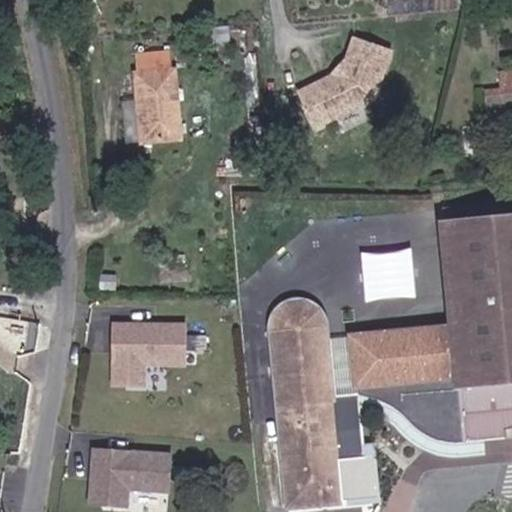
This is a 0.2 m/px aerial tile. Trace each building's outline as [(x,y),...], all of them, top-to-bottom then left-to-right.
[(108,0),(111,8),(142,0),(141,0),(108,0)] [(299,86),(318,129),(392,97),(373,56),(380,53),(372,33),(350,42),(358,60),(299,86)] [(502,85),(485,88),(488,104),(511,99),(511,69),(499,72),(502,85)] [(118,161),(158,161),(156,94),(117,93),(118,161)] [(503,158),(511,157),(511,130),(490,132),(491,158),(503,158)] [(491,169),(504,168),(503,158),(491,158),(491,169)] [(511,218),(445,224),(453,324),(457,378),(462,440),(480,438),(480,430),(511,427),(511,218)] [(319,313),(313,307),(310,305),(304,302),(297,301),(288,302),(283,304),(275,309),(271,315),(269,322),(284,505),(307,504),(331,502),(338,502),(346,488),(345,477),(342,470),(337,464),(337,455),(344,454),(361,453),(358,413),(356,396),(331,397),(330,389),(323,320),(319,313)] [(148,365),(190,365),(191,320),(114,319),(113,386),(148,387),(148,365)] [(457,378),(453,324),(349,332),(353,386),(457,378)] [(438,448),(448,454),(452,455),(459,455),(491,453),(489,438),(480,438),(462,440),(451,439),(447,437),(431,430),(413,413),(402,405),(387,396),(368,388),(364,387),(330,389),(331,397),(356,396),(358,413),(369,412),(381,414),(390,416),(398,418),(408,425),(425,439),(438,448)] [(489,438),(511,437),(511,427),(480,430),(480,438),(489,438)] [(363,441),(361,502),(380,502),(382,442),(363,441)] [(133,508),(134,490),(172,492),(175,449),(94,444),(90,505),(133,508)] [(342,470),(345,477),(344,454),(337,455),(337,464),(342,470)] [(338,502),(347,500),(346,488),(338,502)]
